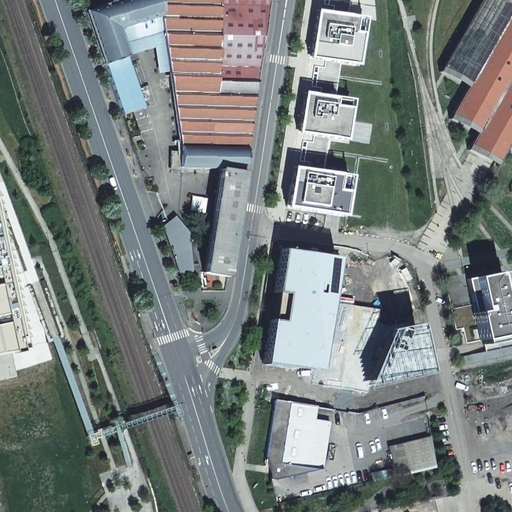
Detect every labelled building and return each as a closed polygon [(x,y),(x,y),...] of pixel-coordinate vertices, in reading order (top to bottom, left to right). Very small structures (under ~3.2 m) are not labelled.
[(122,0),(113,3),(103,6),(86,11),(103,63),(127,54),(123,42),(163,31),(169,70),(180,145),(180,151),(171,151),(171,167),(173,170),(180,170),(180,168),(221,169),(244,170),(270,0),(122,0)] [(291,170),(286,207),(342,215),(348,177),(323,173),(329,137),(343,140),(350,101),(335,98),(340,64),(355,66),(362,19),(347,16),(349,0),(318,0),(310,54),(298,128),(291,170)] [(487,155),(498,162),(511,138),(511,0),(477,0),(442,65),(441,68),(467,84),(450,115),(477,130),(471,141),(469,146),(487,155)] [(163,31),(123,42),(127,54),(154,46),(158,72),(169,70),(163,31)] [(103,63),(121,114),(144,106),(138,88),(127,54),(103,63)] [(148,105),(142,87),(138,88),(144,106),(148,105)] [(244,170),(221,169),(205,273),(205,275),(206,275),(227,277),(244,170)] [(19,338),(22,338),(0,233),(0,354),(21,350),(19,338)] [(290,368),(319,373),(337,258),(280,249),(262,364),(290,368)] [(485,344),(511,339),(511,286),(509,272),(472,279),(485,344)] [(383,358),(370,388),(438,373),(426,322),(395,329),(383,358)]
